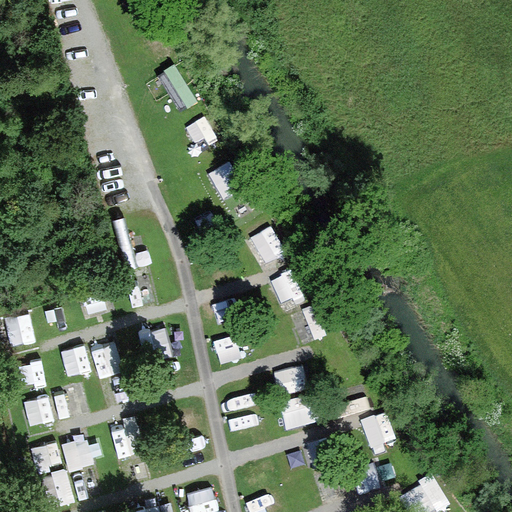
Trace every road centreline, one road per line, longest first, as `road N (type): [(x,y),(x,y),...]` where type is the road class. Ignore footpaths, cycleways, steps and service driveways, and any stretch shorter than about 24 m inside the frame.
road 1 (track): [(70,510),(352,424)]
road 2 (track): [(56,428),(307,353)]
road 3 (track): [(37,347),(265,276)]
